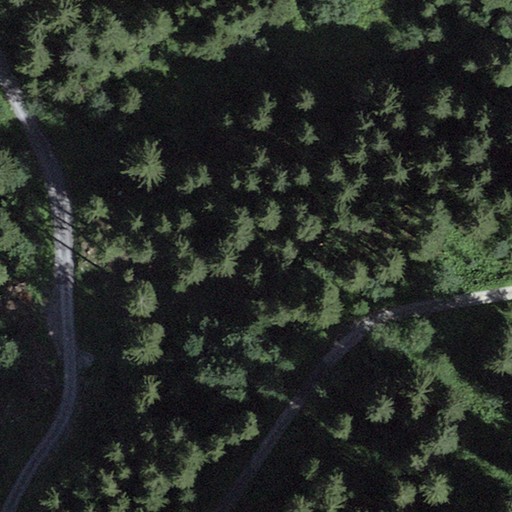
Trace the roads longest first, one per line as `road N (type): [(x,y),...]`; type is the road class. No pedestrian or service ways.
road 1 (track): [(0,60),(56,165),(68,244),(71,370),(61,423),(7,511)]
road 2 (track): [(218,511),(353,337),(394,315),(511,294)]
